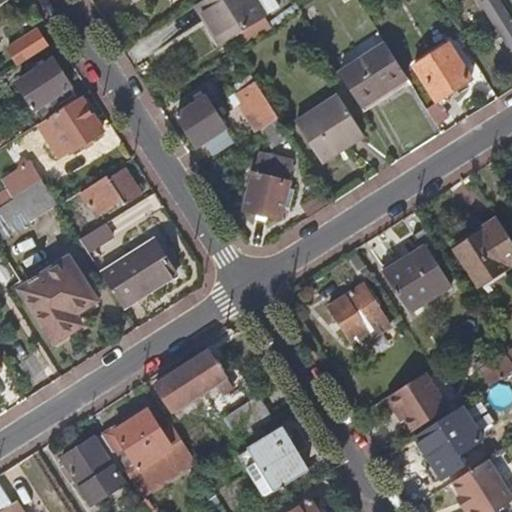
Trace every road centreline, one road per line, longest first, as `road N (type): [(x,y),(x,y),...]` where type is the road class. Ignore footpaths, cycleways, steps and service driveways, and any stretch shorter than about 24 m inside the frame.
road 1 (residential): [(242,290),(56,0)]
road 2 (residential): [(242,290),(511,119)]
road 3 (residential): [(0,444),(242,290)]
road 4 (residential): [(242,290),(383,511)]
